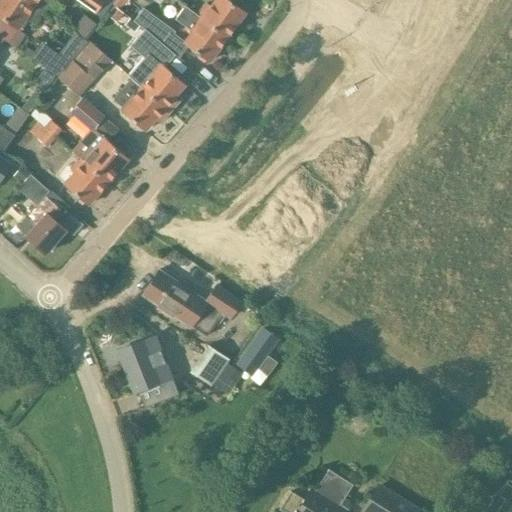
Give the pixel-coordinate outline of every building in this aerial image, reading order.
[(44,10),(29,0),(0,0),(0,1),(0,15),(18,29),(26,18),(34,23),(44,10)] [(29,0),(44,10),(50,0),(29,0)] [(104,0),(80,0),(96,11),(104,0)] [(206,4),(198,15),(228,37),(246,12),(229,0),(216,0),(212,7),(206,4)] [(164,46),(176,31),(142,5),(132,18),(164,46)] [(175,19),(193,32),(185,43),(210,61),(228,37),(198,15),(185,5),(175,19)] [(142,87),(170,111),(179,100),(174,96),(185,83),(164,65),(174,54),(143,28),(130,44),(148,59),(144,64),(155,72),(142,87)] [(59,75),(57,78),(79,96),(109,60),(87,42),(70,62),(59,75)] [(37,59),(59,75),(70,62),(46,45),(37,59)] [(39,65),(33,75),(50,86),(56,75),(39,65)] [(170,111),(142,87),(131,78),(114,98),(124,108),(122,110),(146,130),(155,118),(160,123),(170,111)] [(72,150),(81,158),(108,181),(128,158),(94,128),(105,115),(83,96),(70,112),(90,129),(72,150)] [(51,118),(44,126),(55,135),(62,126),(51,118)] [(0,146),(5,149),(16,133),(0,122),(0,146)] [(48,143),(55,135),(44,126),(37,135),(48,143)] [(0,181),(11,166),(0,158),(0,181)] [(88,204),(108,181),(81,158),(72,169),(76,172),(65,184),(88,204)] [(46,195),(38,188),(29,198),(36,204),(26,215),(36,225),(26,237),(45,254),(66,229),(60,223),(68,214),(46,195)] [(143,295),(199,333),(203,336),(220,311),(230,317),(241,299),(216,283),(205,300),(160,270),(143,295)] [(253,376),(279,339),(264,328),(237,364),(253,376)] [(135,391),(160,381),(171,377),(155,335),(119,349),(135,391)] [(212,384),(229,359),(208,344),(191,369),(212,384)] [(345,511),(349,508),(341,503),(353,484),(328,469),(317,488),(314,486),(306,499),(292,490),(281,508),(287,511),(345,511)] [(367,511),(419,511),(376,485),(365,503),(366,503),(363,509),(367,511)]
